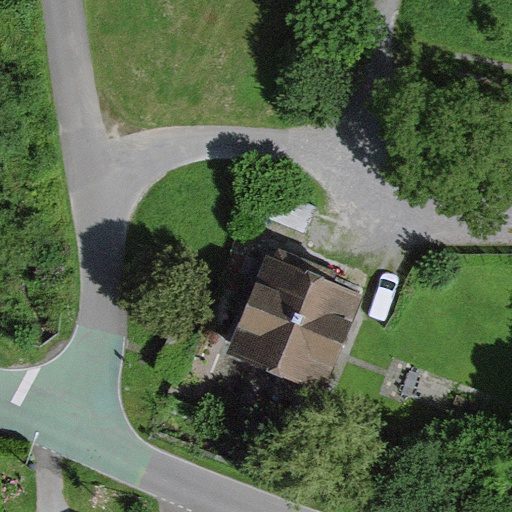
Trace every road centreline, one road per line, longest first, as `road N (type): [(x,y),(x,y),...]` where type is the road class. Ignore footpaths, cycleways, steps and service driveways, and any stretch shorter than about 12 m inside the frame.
road 1 (residential): [(77,428),(100,284),(59,0)]
road 2 (unclassified): [(251,511),(77,428)]
